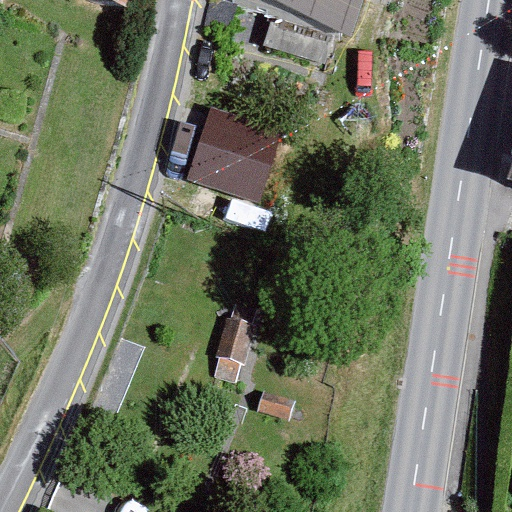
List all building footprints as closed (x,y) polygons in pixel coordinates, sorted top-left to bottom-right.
[(133,0),(79,0),(127,16),(133,0)] [(202,0),(203,1),(355,47),(369,0),(202,0)] [(285,134),(212,111),(189,185),(260,209),(285,134)] [(257,312),(236,306),(232,322),(226,320),(216,360),(220,361),(216,379),(237,384),(241,367),(245,368),(255,329),(253,328),(257,312)] [(294,406),(265,395),(258,414),(288,423),(294,406)]
